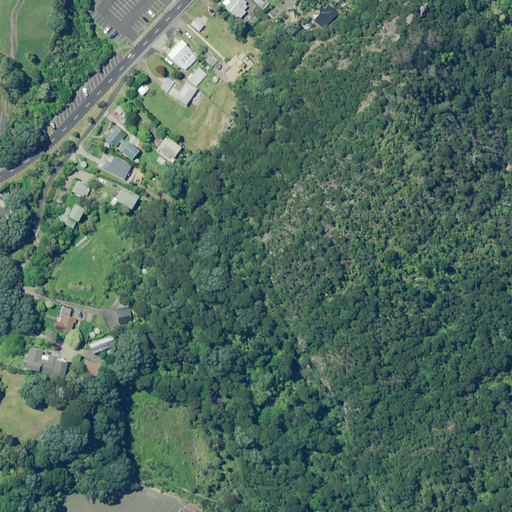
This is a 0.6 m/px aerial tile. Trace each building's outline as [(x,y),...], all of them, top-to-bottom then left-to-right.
[(244,10),(247,7),(244,4),(246,3),(243,0),(228,0),(224,5),(225,6),(224,7),(238,20),(246,12),(244,10)] [(318,11),(320,13),(313,21),(324,31),(338,14),(327,5),(325,2),(318,11)] [(193,51),(181,40),(167,55),(184,71),(198,56),(193,51)] [(239,51),(220,69),(233,84),(253,67),(239,51)] [(218,61),(211,54),(205,60),(212,67),(218,61)] [(192,75),(191,73),(186,78),(188,80),(196,87),(206,75),(199,68),(197,66),(193,71),(194,72),(192,75)] [(171,86),(174,82),(167,78),(160,89),(167,93),(186,106),(196,89),(186,83),(180,92),(171,86)] [(142,96),(147,90),(150,87),(147,85),(144,88),(141,86),(136,91),(142,96)] [(128,117),(118,105),(111,114),(122,124),(128,117)] [(115,147),(119,142),(121,144),(117,149),(132,160),(139,151),(123,138),(125,135),(114,126),(104,139),(115,147)] [(181,148),(166,137),(156,151),(171,162),(181,148)] [(113,159),(108,156),(107,158),(103,156),(97,166),(124,180),(132,166),(114,156),(113,159)] [(165,161),(159,157),(156,161),(162,165),(165,161)] [(88,185),(76,181),(72,192),(86,197),(88,192),(85,191),(88,185)] [(137,199),(122,190),(116,201),(132,209),(137,199)] [(85,210),(74,204),(71,209),(67,207),(63,214),(61,213),(57,220),(73,229),(77,221),(78,222),(85,210)] [(77,248),(88,239),(85,236),(75,245),(77,248)] [(71,309),(62,308),(60,322),(56,322),(54,330),(71,333),(73,323),(75,323),(76,318),(69,317),(71,309)] [(132,322),(130,309),(117,312),(119,324),(132,322)] [(117,345),(113,336),(89,345),(93,354),(117,345)] [(43,351),(29,348),(25,369),(64,378),(68,363),(56,361),(57,357),(49,356),(48,357),(42,356),(43,351)] [(100,366),(85,360),(81,370),(97,376),(100,366)]
